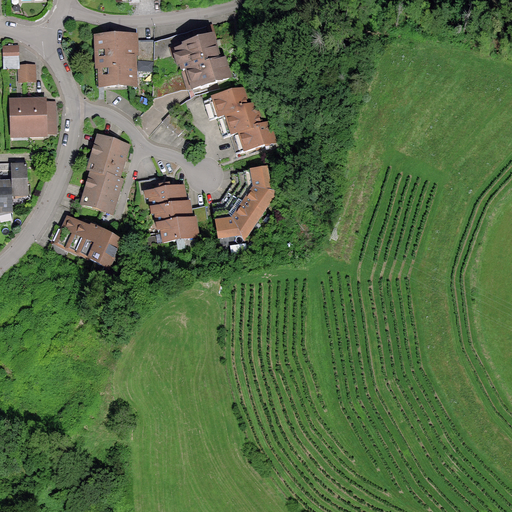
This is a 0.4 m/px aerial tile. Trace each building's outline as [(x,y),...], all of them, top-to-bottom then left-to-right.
[(211,27),(198,31),(202,44),(216,40),(211,27)] [(136,33),(97,35),(99,88),(138,86),(137,56),(136,39),(136,33)] [(202,44),(173,52),(179,77),(181,77),(223,65),(216,40),(202,44)] [(17,46),(1,47),(2,72),(18,71),(17,68),(17,46)] [(223,65),(181,77),(188,100),(232,87),(226,65),(223,65)] [(17,68),(18,71),(18,86),(34,86),(34,68),(17,68)] [(242,91),(206,103),(212,122),(217,121),(248,111),(242,91)] [(27,140),(26,100),(7,100),(8,141),(27,140)] [(44,100),(26,100),(27,140),(43,140),(43,135),(54,135),(53,102),(45,103),(44,100)] [(248,111),(217,121),(223,140),(230,138),(262,128),(256,109),(248,111)] [(262,128),(230,138),(238,161),(278,148),(270,125),(262,128)] [(129,147),(98,137),(87,174),(89,175),(118,183),(129,147)] [(44,154),(29,155),(30,162),(45,162),(44,154)] [(29,199),(28,166),(12,166),(13,176),(13,199),(29,199)] [(269,173),(232,178),(232,190),(222,205),(212,208),(219,246),(250,240),(277,197),(273,195),(269,173)] [(118,183),(89,175),(79,210),(113,219),(123,184),(118,183)] [(13,199),(13,176),(0,176),(0,214),(13,215),(13,199)] [(174,177),(141,184),(143,195),(144,196),(177,189),(174,177)] [(177,189),(144,196),(147,215),(150,214),(184,207),(181,188),(177,189)] [(184,207),(150,214),(153,230),(156,230),(193,222),(191,210),(190,206),(184,207)] [(205,208),(191,210),(193,222),(196,222),(206,220),(205,208)] [(124,244),(68,216),(61,230),(58,229),(50,244),(112,275),(121,257),(118,255),(124,244)] [(193,222),(156,230),(159,247),(199,240),(196,222),(193,222)]
